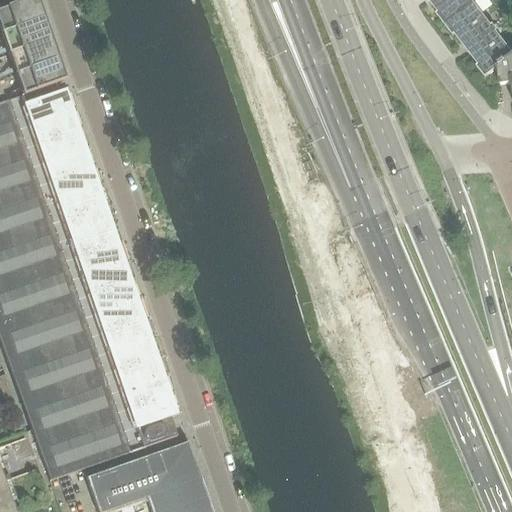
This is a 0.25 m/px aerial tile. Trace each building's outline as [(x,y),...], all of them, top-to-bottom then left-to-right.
[(426,0),(437,13),(435,14),(444,25),(471,3),(468,0),(426,0)] [(0,105),(63,84),(35,1),(0,13),(0,105)] [(510,60),(511,57),(510,54),(492,30),(495,27),(490,21),(486,23),(471,3),(444,25),(452,35),(454,34),(478,66),(476,67),(485,78),(496,70),(510,60)] [(511,57),(511,58),(511,57),(510,60),(496,70),(498,77),(500,88),(510,86),(511,89),(511,91),(511,57)] [(0,105),(0,342),(50,483),(175,439),(169,421),(178,418),(80,133),(67,94),(57,98),(54,88),(22,98),(0,105)] [(22,430),(3,378),(0,378),(0,392),(15,433),(22,430)] [(210,511),(200,483),(199,483),(186,447),(86,481),(97,511),(124,511),(146,504),(148,511),(210,511)] [(0,511),(18,511),(0,459),(0,511)]
